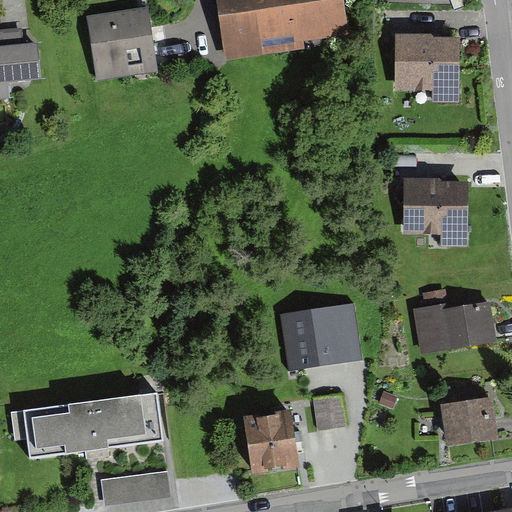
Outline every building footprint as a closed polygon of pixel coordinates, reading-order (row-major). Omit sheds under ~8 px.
[(351,33),(345,0),(216,0),(226,60),(306,48),(305,40),(351,33)] [(160,71),(150,6),(88,15),(98,81),(160,71)] [(41,77),(38,42),(23,44),(22,29),(0,31),(0,99),(9,98),(8,80),(41,77)] [(462,104),(461,36),(433,36),(433,33),(396,33),(397,90),(431,90),(431,105),(462,104)] [(469,246),(469,180),(443,180),(443,177),(404,176),(404,233),(442,233),(442,246),(469,246)] [(499,342),(492,300),(450,307),(449,303),(414,308),(421,355),(499,342)] [(355,302),(281,314),(289,371),(364,359),(355,302)] [(158,392),(25,410),(32,461),(165,443),(158,392)] [(342,394),(314,398),(319,431),(347,427),(342,394)] [(500,438),(493,396),(442,405),(448,446),(500,438)] [(292,408),(244,415),(253,474),(301,467),(292,408)] [(167,471),(102,479),(105,506),(170,498),(167,471)]
